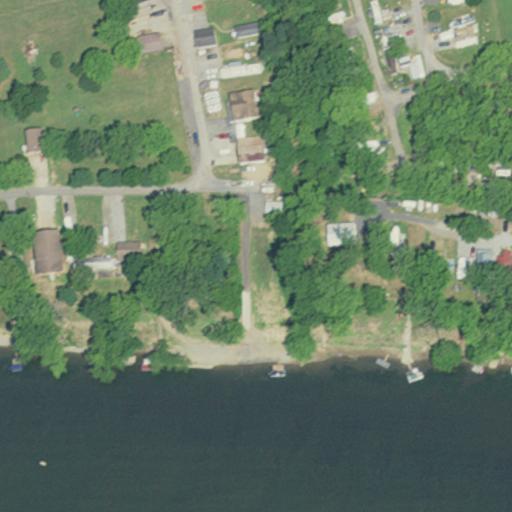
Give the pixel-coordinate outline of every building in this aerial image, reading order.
[(257,32),(253,21),(229,30),(233,41),(257,32)] [(192,48),(214,45),(211,28),(190,31),(192,48)] [(218,77),(256,72),(255,64),(217,70),(218,77)] [(254,120),(252,92),(225,93),(227,121),(254,120)] [(38,129),(21,131),(23,153),(40,152),(38,129)] [(234,165),(260,163),(258,144),(232,147),(234,165)] [(31,274),(58,273),(56,232),(30,233),(31,274)] [(137,242),(115,242),(115,260),(137,260),(137,242)] [(488,249),(473,249),(473,282),(488,282),(488,249)] [(508,250),(493,250),(493,280),(508,280),(508,250)] [(108,259),(74,259),(74,268),(108,268),(108,259)]
